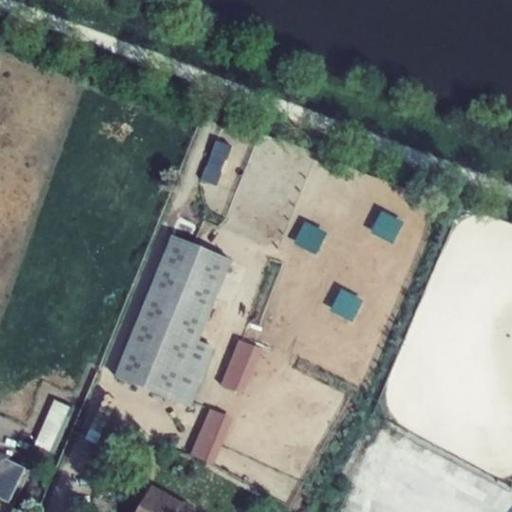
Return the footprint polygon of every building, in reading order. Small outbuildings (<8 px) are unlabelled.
[(168,239),(109,378),(165,402),(225,262),(168,239)] [(243,338),(226,385),(250,393),(267,347),(243,338)] [(60,452),(76,405),(56,398),(40,446),(60,452)] [(195,455),(220,465),(239,417),(214,407),(195,455)] [(311,443),(288,484),(303,492),(326,451),(311,443)] [(181,511),(145,491),(132,511),(181,511)]
